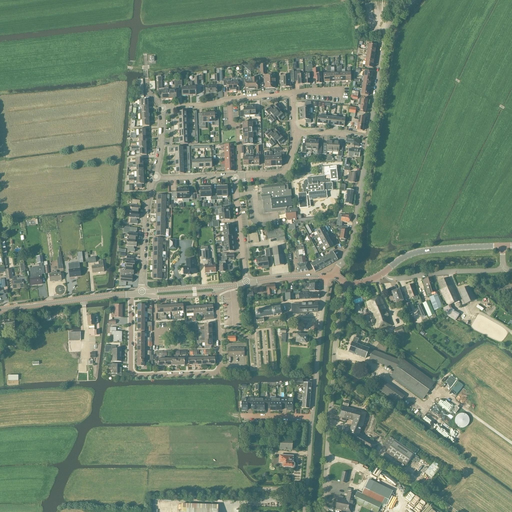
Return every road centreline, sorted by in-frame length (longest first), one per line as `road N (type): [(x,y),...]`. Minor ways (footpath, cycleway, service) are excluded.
road 1 (unclassified): [(330,276),(353,239),(386,32),(410,0)]
road 2 (residential): [(216,289),(219,373),(131,375),(131,294)]
road 3 (unclassified): [(322,511),(344,283)]
road 4 (unclassified): [(312,416),(330,276)]
road 5 (residential): [(155,178),(162,109),(229,99)]
road 6 (tertiary): [(0,309),(131,294)]
road 7 (track): [(406,393),(426,404),(443,392),(511,441)]
road 8 (tertiary): [(502,246),(420,251),(383,273)]
road 9 (unclassified): [(383,273),(393,279),(504,267)]
